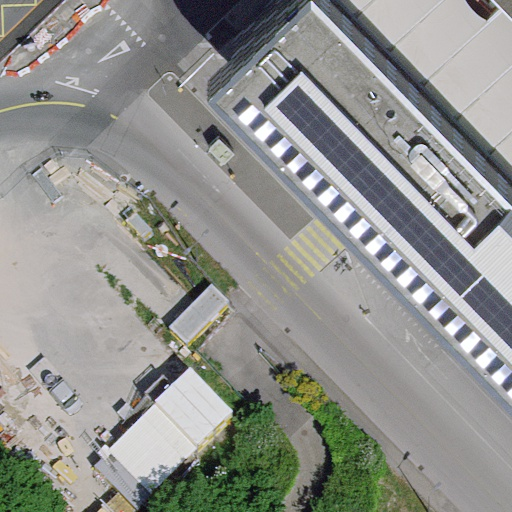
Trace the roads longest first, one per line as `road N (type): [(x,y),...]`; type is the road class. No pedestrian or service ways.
road 1 (unclassified): [(0,112),(49,100),(85,103),(128,123),(286,277),(422,372)]
road 2 (unclassified): [(422,372),(341,226),(180,52),(166,0)]
road 3 (unclassified): [(422,372),(511,464)]
